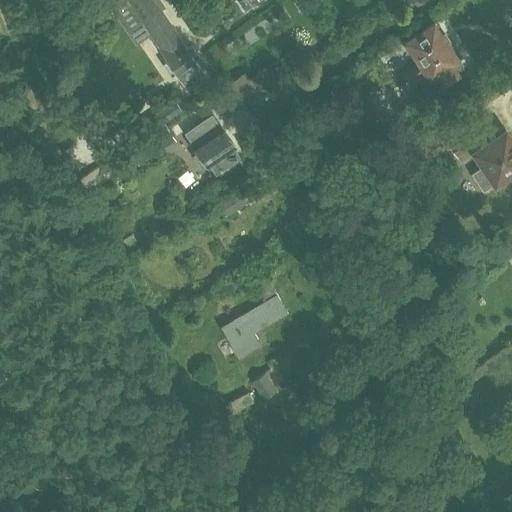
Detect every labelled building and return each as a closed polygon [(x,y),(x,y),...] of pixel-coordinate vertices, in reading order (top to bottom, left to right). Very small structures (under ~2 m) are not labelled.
[(134,0),(128,4),(186,88),(206,74),(195,59),(199,56),(191,45),(187,47),(160,7),(163,5),(159,0),(134,0)] [(399,87),(408,100),(433,83),(430,79),(438,73),(444,82),(458,73),(453,64),(459,60),(434,22),(405,42),(417,60),(398,73),(399,75),(395,77),(401,86),(399,87)] [(227,83),(242,104),(257,94),(243,73),(227,83)] [(479,147),(446,98),(428,111),(460,162),(474,153),(482,166),(471,173),(484,191),(511,172),(511,139),(505,130),(479,147)] [(167,104),(173,114),(181,109),(174,99),(167,104)] [(209,163),(215,172),(238,157),(232,148),(235,146),(221,125),(219,126),(212,115),(186,133),(193,143),(192,143),(207,165),(209,163)] [(128,147),(138,165),(175,141),(165,124),(128,147)] [(218,202),(227,216),(248,202),(239,188),(218,202)] [(251,204),(233,219),(244,232),(262,217),(251,204)] [(256,285),(264,299),(276,292),(268,278),(256,285)] [(223,326),(239,354),(258,343),(252,331),(285,312),(276,297),(223,326)] [(250,380),(263,400),(287,384),(275,365),(250,380)] [(227,402),(232,413),(253,402),(248,392),(227,402)]
